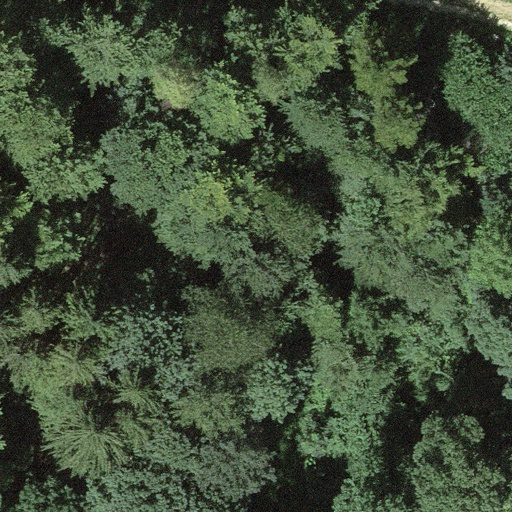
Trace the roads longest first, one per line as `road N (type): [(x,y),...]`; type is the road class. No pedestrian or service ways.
road 1 (track): [(511,261),(377,329),(225,511)]
road 2 (track): [(511,30),(387,0)]
